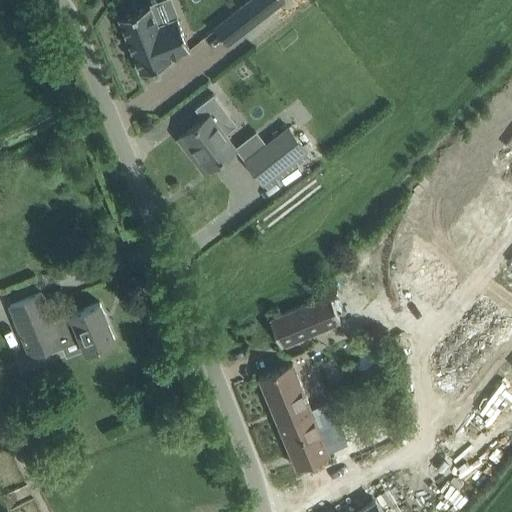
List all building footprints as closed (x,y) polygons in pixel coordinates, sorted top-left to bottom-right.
[(243,32),(284,0),(248,0),(230,14),(243,32)] [(158,25),(151,6),(151,5),(119,18),(120,19),(141,71),(140,71),(141,72),(172,59),(171,58),(170,57),(189,49),(189,50),(190,49),(177,16),(176,17),(158,25)] [(210,167),(236,147),(217,124),(230,114),(214,93),(195,107),(204,118),(180,137),(191,151),(195,148),(210,167)] [(263,183),(307,149),(289,127),(246,160),(263,183)] [(399,243),(434,205),(420,192),(384,229),(399,243)] [(437,233),(479,266),(495,245),(453,212),(437,233)] [(79,331),(86,350),(115,338),(100,301),(71,313),(72,314),(53,322),(41,292),(10,304),(31,354),(61,342),(60,338),(79,331)] [(341,321),(329,293),(270,318),(282,345),(341,321)] [(431,341),(418,356),(437,374),(431,381),(455,403),(475,381),(431,341)] [(292,362),(259,376),(296,467),(330,453),(329,451),(347,443),(329,401),(312,408),(292,362)] [(385,511),(382,503),(360,511),(353,511),(353,510),(348,511),(385,511)]
